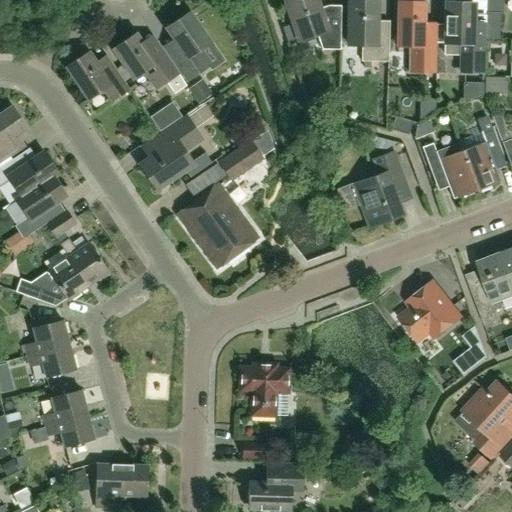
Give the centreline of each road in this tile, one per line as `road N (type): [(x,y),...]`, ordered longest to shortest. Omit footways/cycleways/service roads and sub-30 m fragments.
road 1 (residential): [(511,212),(200,326)]
road 2 (residential): [(194,437),(123,432),(95,332),(101,314),(166,267)]
road 3 (residential): [(166,267),(47,90),(24,74)]
road 4 (residential): [(24,74),(100,11),(144,10)]
